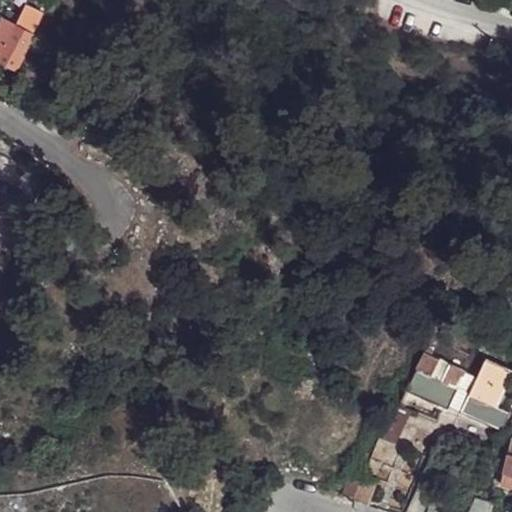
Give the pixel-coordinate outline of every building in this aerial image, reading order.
[(0,60),(18,70),(45,13),(27,4),(12,34),(3,30),(0,35),(0,60)] [(423,345),(427,347),(441,319),(439,318),(436,317),(429,313),(415,342),(423,345)] [(425,352),(407,391),(448,409),(449,406),(457,387),(432,376),(439,359),(431,355),(425,352)] [(469,392),(497,405),(511,375),(511,368),(486,357),(477,377),(469,392)] [(432,376),(457,387),(465,371),(466,369),(439,359),(432,376)] [(449,406),(454,408),(461,412),(469,392),(477,377),(470,373),(465,371),(457,387),(449,406)] [(469,392),(461,412),(501,429),(510,411),(497,405),(469,392)] [(410,413),(399,407),(385,440),(396,445),(410,413)] [(511,453),(508,452),(503,472),(511,474),(511,453)] [(349,496),(353,497),(364,473),(361,472),(350,468),(341,493),(349,496)] [(511,474),(503,472),(500,483),(511,486),(511,474)] [(364,473),(353,497),(369,503),(379,479),(364,473)] [(476,495),(467,511),(493,511),(499,500),(476,495)] [(428,510),(433,511),(439,511),(442,505),(431,501),(428,510)]
